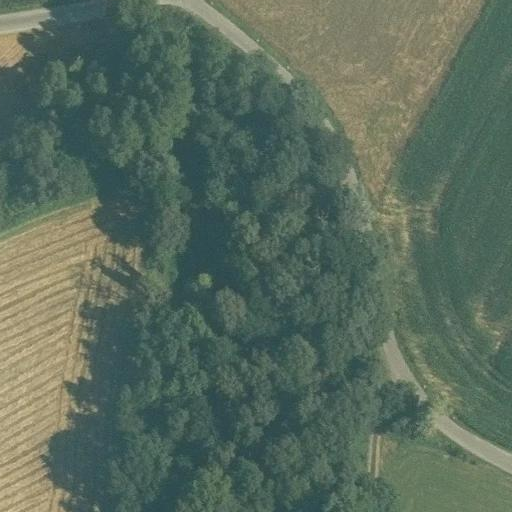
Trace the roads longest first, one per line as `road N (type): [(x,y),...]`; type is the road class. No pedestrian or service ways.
road 1 (unclassified): [(511,462),(457,435),(374,351),(348,185),(300,98),(223,22),(185,0)]
road 2 (track): [(138,0),(117,41),(0,153)]
road 3 (unclassified): [(0,25),(141,0)]
